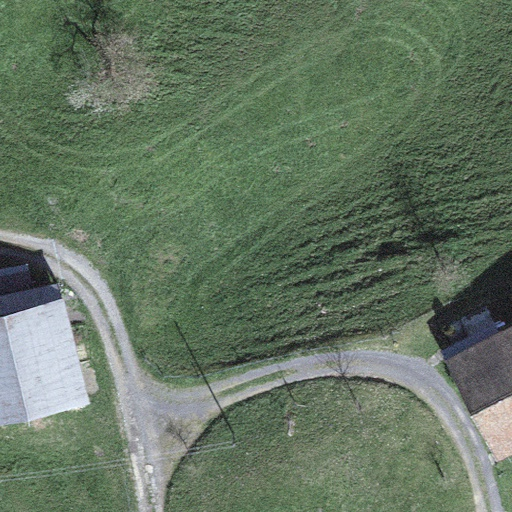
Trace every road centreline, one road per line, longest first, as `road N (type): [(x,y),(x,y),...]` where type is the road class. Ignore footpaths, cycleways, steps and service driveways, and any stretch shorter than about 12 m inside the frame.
road 1 (track): [(487,511),(449,411),(387,355),(135,426)]
road 2 (track): [(154,511),(104,306),(86,277),(48,256),(0,249)]
